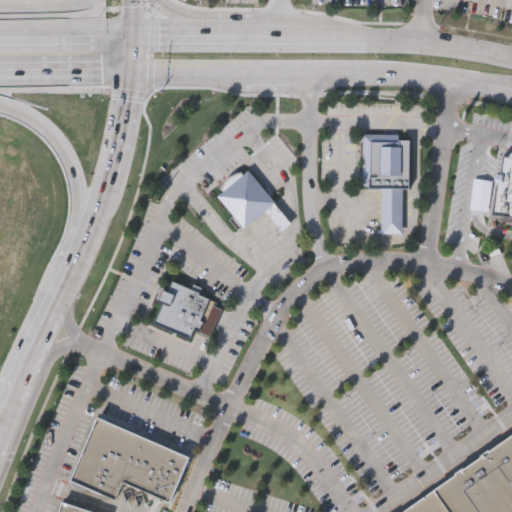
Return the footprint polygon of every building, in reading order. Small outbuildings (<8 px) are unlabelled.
[(363,133),(410,133),(409,186),(402,186),(402,192),(402,200),(402,208),(402,215),(402,223),(402,231),(380,231),(381,223),(381,215),(381,208),(381,200),(381,192),(381,186),(362,186),(363,133)] [(511,156),(500,155),(490,213),(511,216),(511,156)] [(220,187),(224,181),(228,176),(234,173),(241,171),(243,173),(249,169),(291,222),(282,229),(267,210),(245,228),(217,194),(222,190),(220,187)] [(189,338),(153,322),(162,302),(157,300),(163,287),(167,289),(172,278),(200,290),(199,293),(218,301),(216,304),(223,307),(210,336),(193,328),(189,338)] [(189,456),(169,501),(123,481),(115,498),(69,477),(97,415),(189,456)] [(511,511),(448,511),(433,490),(511,434),(511,511)] [(448,511),(401,511),(433,490),(448,511)] [(103,511),(57,511),(62,498),(103,511)]
